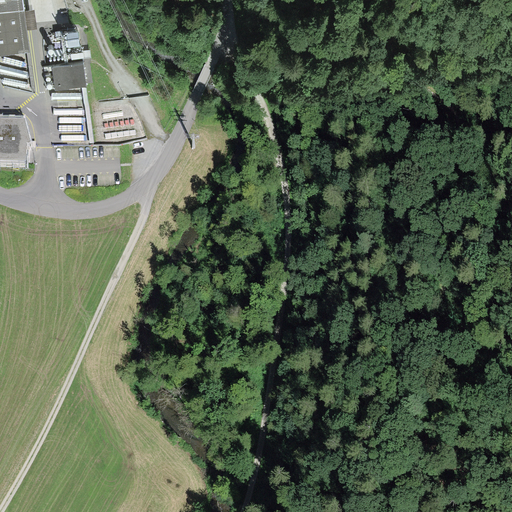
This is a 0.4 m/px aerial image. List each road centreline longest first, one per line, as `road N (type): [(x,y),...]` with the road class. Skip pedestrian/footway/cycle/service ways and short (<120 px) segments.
road 1 (track): [(241,511),(262,430),(286,249),(285,185),(270,122)]
road 2 (residential): [(226,0),(221,35),(176,151),(158,173),(110,203),(73,211),(0,197)]
road 3 (track): [(140,187),(144,209),(0,510)]
